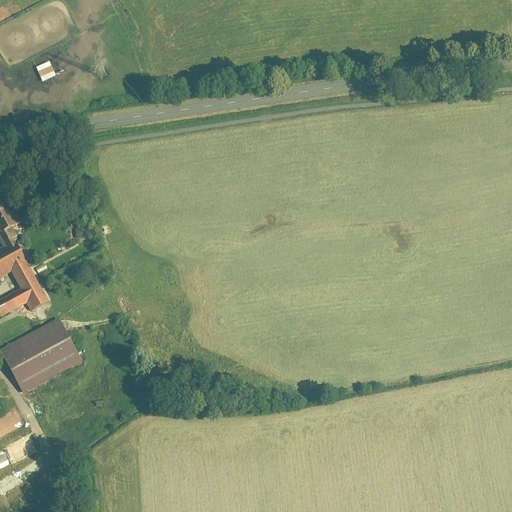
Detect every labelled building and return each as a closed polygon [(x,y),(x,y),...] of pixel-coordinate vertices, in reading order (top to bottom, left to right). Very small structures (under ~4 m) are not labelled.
[(37,66),(43,81),(56,76),(51,61),(37,66)] [(12,197),(0,203),(0,237),(6,249),(20,243),(23,241),(17,228),(25,224),(12,197)] [(90,227),(78,229),(80,238),(91,236),(90,227)] [(6,249),(0,252),(0,279),(15,272),(24,290),(0,301),(0,317),(30,303),(35,311),(50,303),(20,243),(6,249)] [(59,319),(4,349),(27,391),(82,361),(59,319)]
